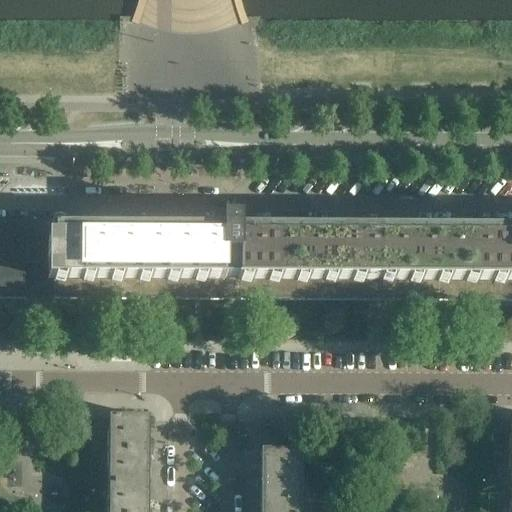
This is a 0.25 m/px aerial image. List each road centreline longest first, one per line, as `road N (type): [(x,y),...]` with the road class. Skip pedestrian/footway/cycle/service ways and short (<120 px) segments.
road 1 (secondary): [(290,147),(162,132),(0,142)]
road 2 (secondary): [(0,148),(201,158),(290,147)]
road 3 (residential): [(231,382),(511,384)]
road 4 (secondary): [(290,147),(511,146)]
road 5 (residential): [(0,380),(182,382)]
road 6 (residential): [(182,382),(183,511)]
road 7 (residential): [(231,511),(231,382)]
